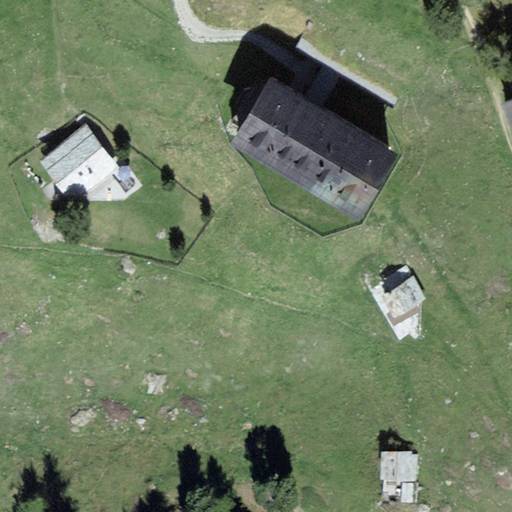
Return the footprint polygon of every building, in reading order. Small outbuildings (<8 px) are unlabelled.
[(400,154),(267,77),(231,140),(364,217),(400,154)] [(511,98),(502,104),(511,125),(511,98)] [(77,116),(28,151),(61,197),(110,162),(77,116)] [(409,268),(376,284),(389,312),(422,296),(409,268)] [(418,446),(377,443),(375,476),(415,479),(418,446)]
